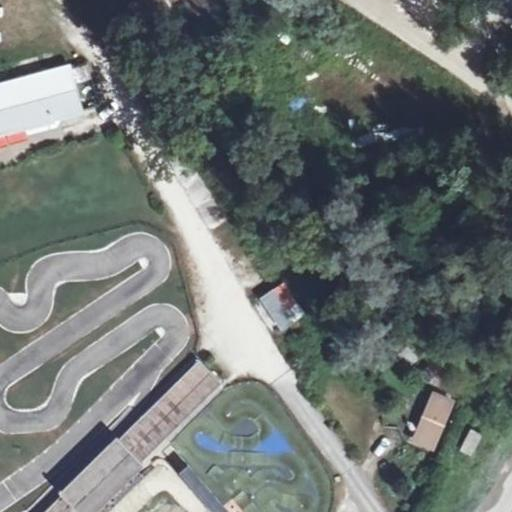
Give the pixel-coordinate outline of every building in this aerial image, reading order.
[(0,132),(82,111),(68,62),(0,80),(0,132)] [(337,219),(374,199),(369,188),(330,206),(337,219)] [(408,266),(374,199),(337,219),(333,221),(367,286),(408,266)] [(261,295),(281,329),(307,314),(287,279),(261,295)] [(60,491),(63,494),(43,511),(94,511),(146,463),(143,460),(222,384),(199,359),(119,438),(116,435),(60,491)] [(414,445),(441,451),(455,396),(429,389),(414,445)] [(462,450),(476,455),(483,433),(469,428),(462,450)]
